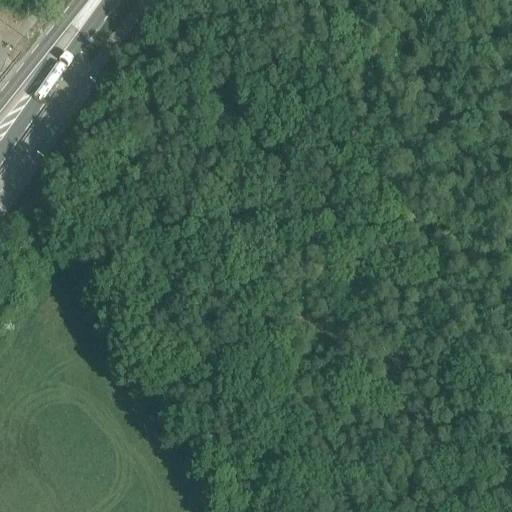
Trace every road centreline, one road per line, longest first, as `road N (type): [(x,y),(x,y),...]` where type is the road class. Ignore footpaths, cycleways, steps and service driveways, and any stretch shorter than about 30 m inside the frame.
road 1 (unclassified): [(0,204),(83,87),(77,46)]
road 2 (secondary): [(0,151),(77,46)]
road 3 (secondary): [(81,0),(0,99)]
